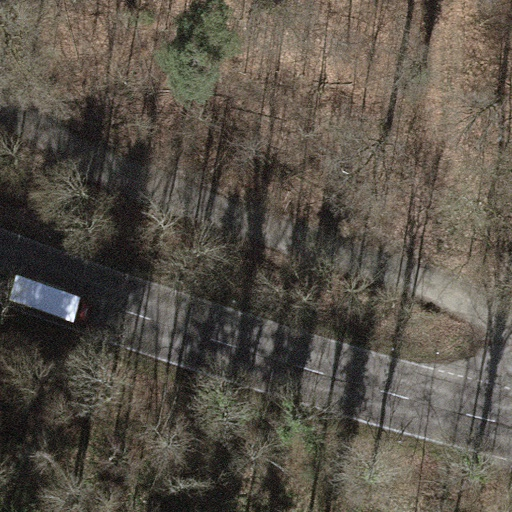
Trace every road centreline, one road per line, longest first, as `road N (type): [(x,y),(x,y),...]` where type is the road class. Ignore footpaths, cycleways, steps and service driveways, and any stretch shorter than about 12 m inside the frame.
road 1 (track): [(0,77),(32,135),(457,299),(504,328),(511,344)]
road 2 (secondary): [(511,423),(316,372),(0,261)]
